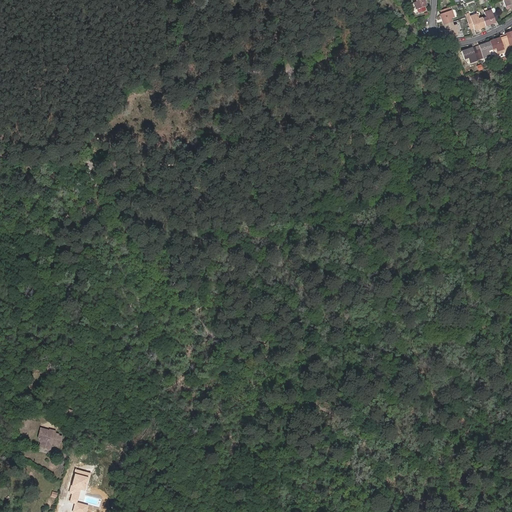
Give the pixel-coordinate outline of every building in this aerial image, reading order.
[(414,0),(416,2),(413,3),(415,10),(417,9),(418,13),(426,10),(424,7),(426,6),(423,0),(414,0)] [(511,0),(502,0),(505,7),(506,10),(509,9),(511,8),(511,0)] [(450,19),(454,18),(451,11),(449,12),(448,8),(441,11),(442,14),(440,15),(447,36),(449,35),(450,39),(458,36),(457,32),(459,32),(456,25),(453,26),(450,19)] [(477,15),(470,17),(466,18),(468,22),(470,30),(474,29),(474,31),(495,23),(494,19),(497,17),(495,10),(491,11),(491,10),(484,12),(486,17),(478,20),(477,15)] [(464,60),(465,59),(468,58),(470,64),(476,61),(475,56),(481,54),(483,59),(490,57),(488,51),(492,50),(491,49),(495,48),(496,50),(496,52),(503,49),(502,46),(505,45),(509,44),(510,48),(511,47),(511,31),(506,34),(506,37),(503,38),(500,39),(499,38),(478,46),(472,49),(472,48),(462,51),(461,52),(464,60)] [(72,419),(75,411),(64,408),(62,415),(72,419)] [(50,428),(49,429),(49,430),(46,429),(45,427),(40,426),(38,436),(40,441),(39,445),(50,448),(52,442),(59,444),(60,440),(61,441),(62,435),(58,434),(59,433),(55,432),(56,429),(50,428)]
